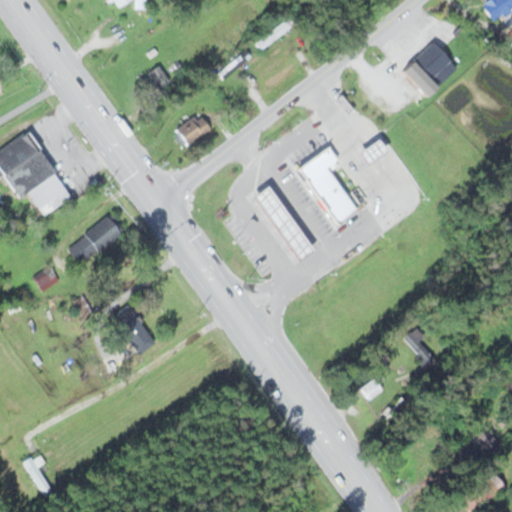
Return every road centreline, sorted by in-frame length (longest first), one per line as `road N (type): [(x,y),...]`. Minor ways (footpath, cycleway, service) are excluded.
road 1 (trunk): [(384,511),(13,0)]
road 2 (residential): [(162,197),(413,0)]
